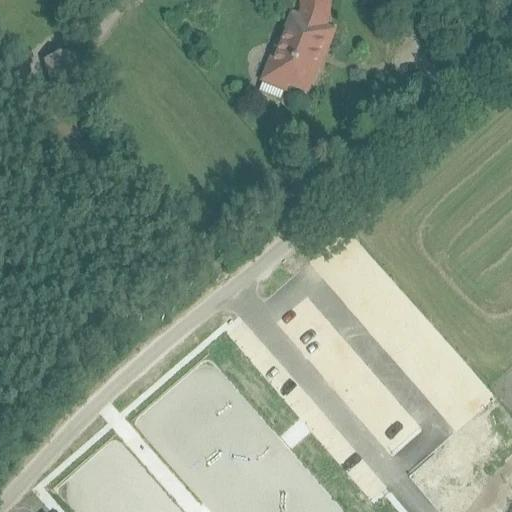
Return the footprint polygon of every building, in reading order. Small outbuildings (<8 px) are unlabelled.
[(323,22),(327,23),(329,12),(328,0),(301,0),(303,9),(301,20),(296,18),(278,46),(271,64),(264,83),(286,92),(288,87),(307,94),(317,70),(312,60),(314,59),(317,51),(320,52),(328,31),(321,28),(323,22)] [(43,64),(49,97),(78,91),(73,59),(43,64)] [(337,335),(319,349),(340,376),(358,361),(337,335)] [(417,511),(447,489),(371,393),(221,511),(417,511)] [(191,511),(176,494),(177,493),(112,419),(93,436),(159,511),(191,511)]
